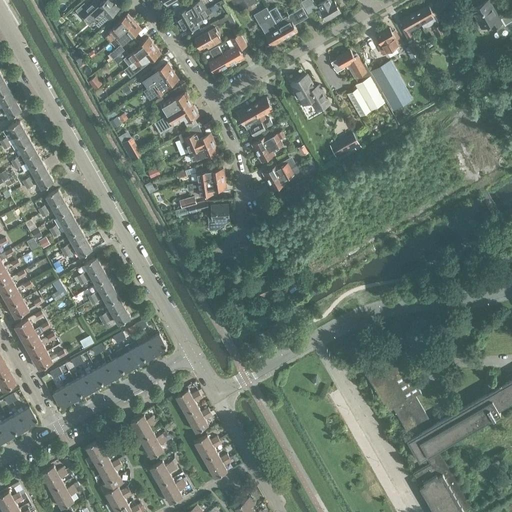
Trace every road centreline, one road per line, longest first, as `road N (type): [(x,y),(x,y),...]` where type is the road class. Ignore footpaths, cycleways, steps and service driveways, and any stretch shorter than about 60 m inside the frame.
road 1 (unclassified): [(195,352),(0,12)]
road 2 (unclassified): [(217,391),(355,315),(511,286)]
road 3 (residential): [(0,485),(166,390),(157,373)]
road 4 (residential): [(211,98),(370,11)]
road 5 (residential): [(242,237),(236,163),(211,98)]
road 6 (residential): [(211,98),(131,0)]
